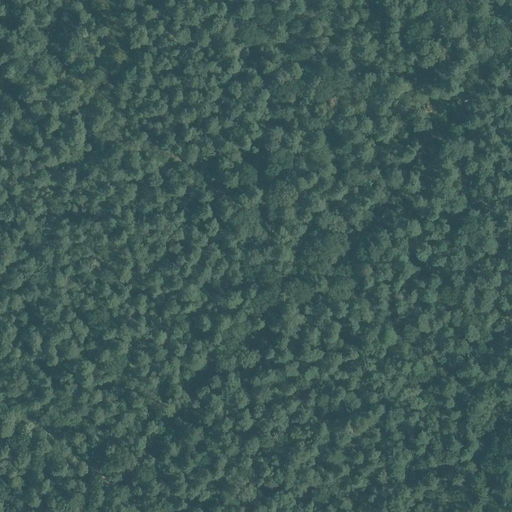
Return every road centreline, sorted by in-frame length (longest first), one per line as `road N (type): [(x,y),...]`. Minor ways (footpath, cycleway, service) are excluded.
road 1 (track): [(39,49),(304,253)]
road 2 (track): [(328,272),(430,140),(469,116),(477,75),(511,37)]
road 3 (track): [(304,253),(115,482)]
road 4 (track): [(328,272),(511,415)]
road 5 (track): [(0,388),(115,482)]
